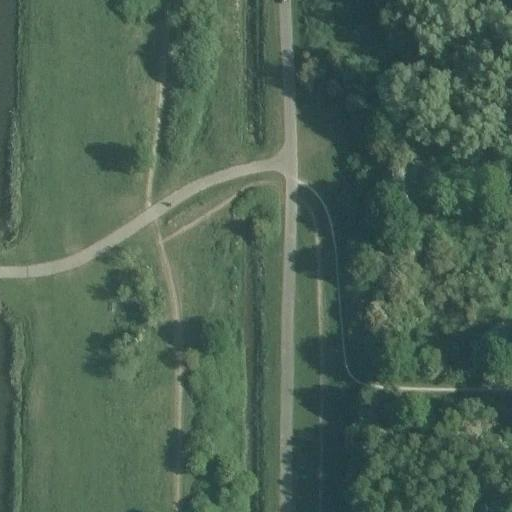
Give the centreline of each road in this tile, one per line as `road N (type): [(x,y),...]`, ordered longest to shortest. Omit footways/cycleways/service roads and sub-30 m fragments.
road 1 (unknown): [(175,511),(177,319),(148,202),(166,0)]
road 2 (unknown): [(320,511),(322,321),(313,219),(297,198),(259,183),(161,245)]
